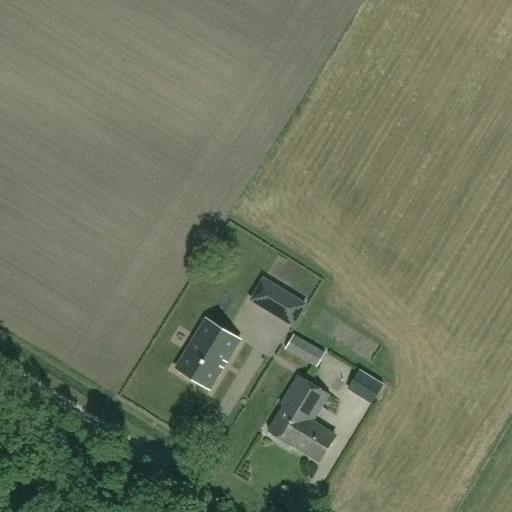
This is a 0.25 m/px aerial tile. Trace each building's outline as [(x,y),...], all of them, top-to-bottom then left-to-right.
[(274,286),(261,307),(272,313),(285,292),(274,286)] [(176,369),(210,389),(240,340),(207,319),(176,369)] [(325,352),(299,337),(294,334),(285,349),(316,368),(325,352)] [(385,384),(361,370),(349,390),(373,405),(385,384)] [(294,446),(295,444),(320,460),(335,436),(312,422),(330,394),(298,375),(281,404),(284,406),(268,431),(294,446)]
